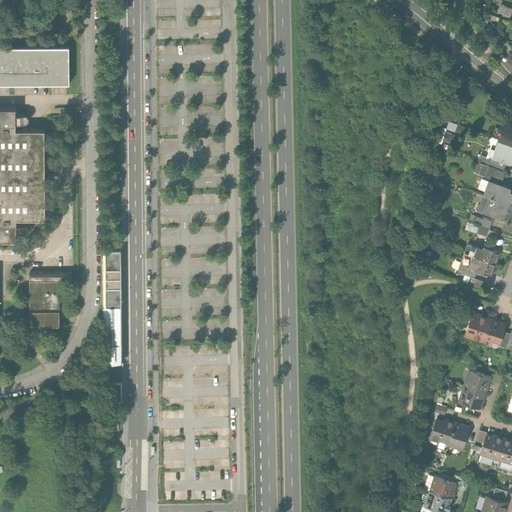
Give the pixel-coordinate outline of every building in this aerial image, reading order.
[(511,14),(511,8),(501,4),(497,13),(511,18),(511,14)] [(0,83),(68,83),(68,84),(69,84),(69,46),(68,46),(68,47),(0,47),(0,83)] [(0,240),(16,241),(17,234),(27,233),(30,231),(30,228),(27,225),(21,225),(21,219),(45,218),(45,165),(44,129),(20,129),(20,126),(20,123),(27,123),(29,121),(28,117),(26,115),(15,115),(15,108),(0,107),(0,240)] [(499,142),(511,146),(511,135),(503,133),(502,135),(499,142)] [(511,146),(499,142),(492,159),(510,166),(511,166),(511,146)] [(490,166),(507,172),(510,166),(492,159),(490,166)] [(479,162),(475,174),(486,178),(490,166),(479,162)] [(511,191),(511,188),(489,180),(484,196),(511,206),(511,193),(511,191)] [(511,206),(484,196),(478,211),(497,218),(498,214),(501,215),(511,219),(511,206)] [(473,215),(470,221),(478,225),(491,229),(494,220),(484,216),(483,218),(473,215)] [(487,238),(491,229),(478,225),(475,233),(487,238)] [(420,234),(429,237),(432,229),(422,226),(420,234)] [(416,244),(424,247),(427,239),(419,236),(416,244)] [(468,244),(464,254),(496,266),(501,254),(485,247),(484,250),(481,249),(468,244)] [(120,252),(102,252),(103,385),(106,385),(106,403),(121,403),(121,384),(109,384),(109,364),(121,364),(120,252)] [(492,277),(496,266),(464,254),(461,262),(478,269),(477,272),(486,275),(492,277)] [(472,276),(475,277),(477,272),(478,269),(461,262),(458,271),(472,276)] [(71,271),(29,272),(29,275),(29,280),(29,311),(29,324),(29,328),(59,328),(59,324),(59,310),(59,280),(71,280),(71,275),(71,271)] [(475,277),(472,276),(469,284),(481,289),(484,281),(475,277)] [(472,307),(463,333),(481,338),(489,313),(482,311),(472,307)] [(489,313),(481,338),(499,344),(504,328),(507,319),(498,316),(489,313)] [(504,328),(499,344),(511,348),(511,347),(511,327),(511,330),(504,328)] [(469,368),(463,384),(487,392),(489,384),(492,376),(469,368)] [(487,392),(463,384),(458,400),(481,408),(484,400),(487,392)] [(438,410),(444,412),(446,406),(433,402),(431,408),(438,410)] [(438,410),(428,438),(438,441),(439,439),(448,442),(457,417),(446,413),(444,412),(438,410)] [(457,417),(448,442),(447,444),(462,450),(472,422),(463,419),(457,417)] [(483,441),(486,430),(479,428),(476,438),(483,441)] [(497,458),(505,434),(496,431),(487,428),(486,430),(483,441),(479,452),(497,458)] [(511,435),(505,434),(497,458),(511,463),(511,435)] [(219,461),(219,448),(199,448),(198,461),(219,461)] [(167,469),(184,468),(183,456),(166,457),(167,469)] [(463,476),(453,472),(451,478),(462,481),(463,476)] [(435,473),(429,490),(451,497),(454,488),(457,481),(435,473)] [(179,498),(179,474),(167,474),(167,499),(179,498)] [(508,490),(495,486),(493,492),(506,496),(508,490)] [(446,511),(451,497),(429,490),(424,503),(435,507),(446,511)] [(487,494),(480,511),(503,511),(507,501),(487,494)]
